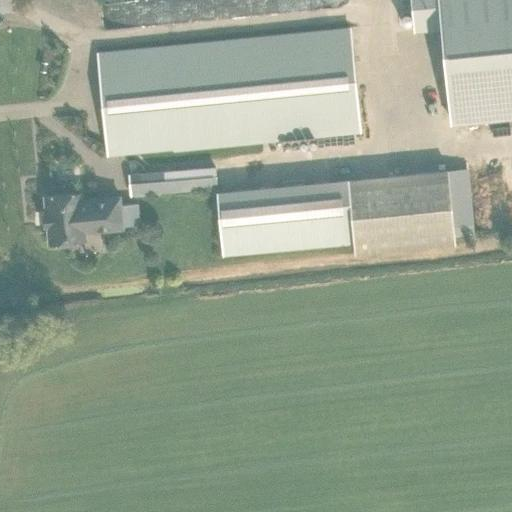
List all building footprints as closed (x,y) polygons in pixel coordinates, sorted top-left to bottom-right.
[(511,0),(411,0),(415,31),(442,29),(451,124),(511,118),(511,0)] [(108,154),(281,137),(360,129),(350,27),(98,52),(108,154)] [(215,166),(128,174),(131,196),(217,188),(215,166)] [(464,169),(449,170),(456,236),(471,234),(464,169)] [(456,236),(449,170),(221,191),(227,252),(354,240),(355,253),(457,242),(456,236)] [(84,199),(83,191),(43,195),(44,212),(42,213),(44,228),(46,228),(48,245),(89,241),(88,233),(125,229),(121,195),(84,199)]
